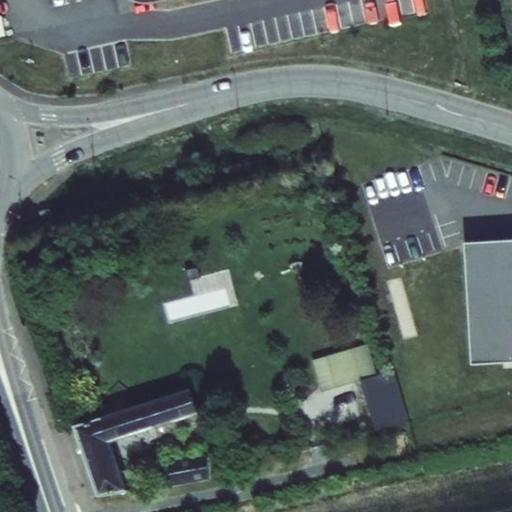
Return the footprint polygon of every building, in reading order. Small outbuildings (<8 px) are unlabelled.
[(474,274),(470,274),(475,366),(511,363),(511,241),(502,242),(502,247),(473,248),(474,274)] [(502,247),(502,242),(468,244),(470,274),(474,274),(473,248),(502,247)] [(364,378),(379,373),(370,342),(313,359),(323,390),(364,378)] [(396,368),(364,378),(377,431),(411,421),(396,368)] [(193,389),(78,427),(102,495),(129,492),(112,440),(200,412),(193,389)] [(175,485),(210,479),(207,459),(171,465),(175,485)]
